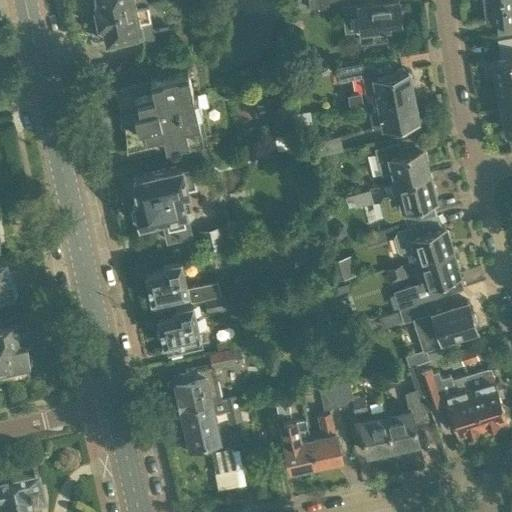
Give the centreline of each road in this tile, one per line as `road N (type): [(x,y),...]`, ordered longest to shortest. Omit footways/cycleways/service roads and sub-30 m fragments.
road 1 (tertiary): [(112,401),(23,0)]
road 2 (residential): [(474,172),(442,0)]
road 3 (residential): [(319,511),(485,480)]
road 4 (residential): [(511,291),(474,172)]
